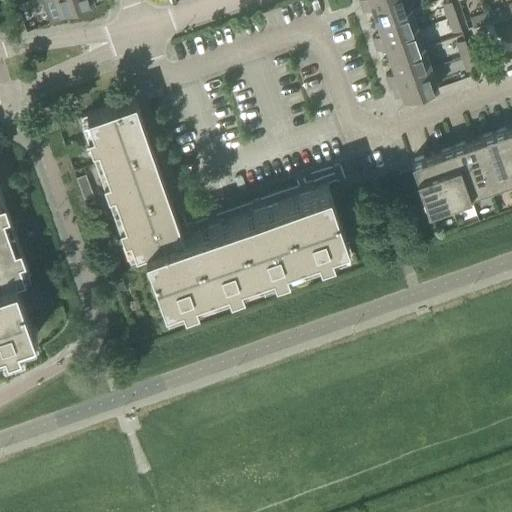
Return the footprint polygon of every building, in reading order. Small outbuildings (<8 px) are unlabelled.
[(54,0),(59,12),(93,0),(54,0)] [(410,9),(407,0),(372,0),(360,4),(362,11),(371,8),(376,21),(410,9)] [(450,0),(442,3),(447,17),(456,14),(450,0)] [(498,7),(484,12),(487,20),(501,15),(498,7)] [(417,28),(410,9),(376,21),(380,33),(371,36),(374,43),(417,28)] [(487,20),(484,12),(470,17),(473,25),(487,20)] [(461,29),(456,14),(447,17),(452,32),(461,29)] [(424,47),(417,28),(374,43),(376,49),(385,46),(389,59),(424,47)] [(456,41),(461,56),(469,53),(464,38),(456,41)] [(430,66),(424,47),(389,59),(394,72),(385,75),(387,81),(430,66)] [(474,67),(469,53),(461,56),(466,70),(474,67)] [(437,86),(430,66),(387,81),(390,88),(398,85),(403,98),(437,86)] [(81,115),(97,161),(150,143),(134,96),(81,115)] [(511,176),(511,123),(492,131),(509,178),(511,185),(511,184),(509,178),(511,176)] [(509,178),(492,131),(472,138),(489,185),(491,192),(492,192),(489,185),(509,178)] [(489,185),(472,138),(452,145),(468,192),(471,199),(469,192),(489,185)] [(166,189),(150,143),(97,161),(113,207),(166,189)] [(468,192),(452,145),(431,152),(448,199),(450,207),(451,206),(448,199),(468,192)] [(448,199),(431,152),(410,160),(427,207),(430,214),(430,213),(428,206),(448,199)] [(297,194),(282,200),(302,258),(318,253),(319,255),(330,251),(332,257),(351,250),(327,182),(297,193),(297,194)] [(0,230),(13,226),(0,187),(0,230)] [(182,235),(166,189),(113,207),(129,253),(144,248),(182,235)] [(302,258),(282,200),(265,205),(265,204),(252,209),(252,210),(236,216),(259,282),(278,276),(275,270),(287,266),(286,264),(302,258)] [(259,282),(236,216),(220,221),(220,220),(206,225),(207,226),(190,232),(211,291),(227,285),(228,287),(239,283),(241,289),(259,282)] [(0,282),(29,272),(13,226),(0,230),(0,282)] [(190,232),(182,235),(144,248),(165,307),(182,301),(183,303),(196,298),(195,296),(211,291),(190,232)] [(14,278),(0,282),(0,349),(5,347),(5,350),(19,345),(18,343),(35,337),(14,278)]
